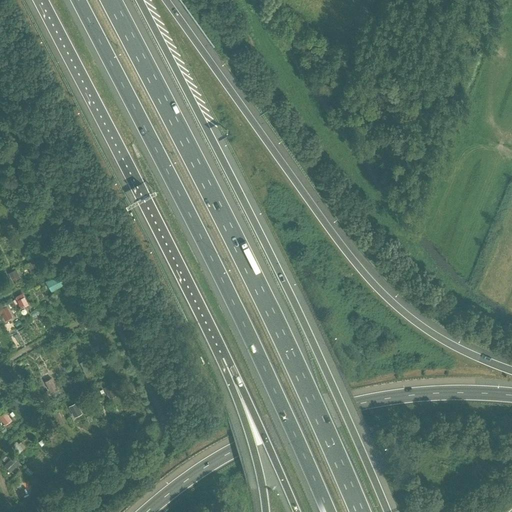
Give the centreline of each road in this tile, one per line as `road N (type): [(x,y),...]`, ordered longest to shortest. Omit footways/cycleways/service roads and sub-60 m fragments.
road 1 (motorway): [(78,0),(328,511)]
road 2 (motorway): [(358,511),(289,353),(110,0)]
road 3 (motorway): [(386,511),(251,217),(138,0)]
road 4 (motorway): [(511,371),(444,340),(390,302),(165,0)]
road 5 (motorway): [(41,0),(224,357)]
road 6 (motorway): [(511,395),(433,393),(326,411),(230,451),(146,511)]
road 7 (motorway): [(224,357),(297,511)]
road 8 (motorway): [(224,357),(266,511)]
